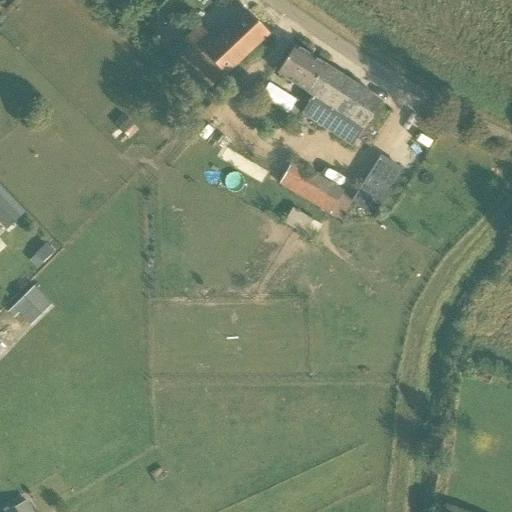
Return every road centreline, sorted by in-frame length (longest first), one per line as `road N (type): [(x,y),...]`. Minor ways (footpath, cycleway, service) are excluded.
road 1 (track): [(511,187),(452,253),(424,318),(405,412),(398,511)]
road 2 (unclassified): [(511,140),(433,104),(273,0)]
